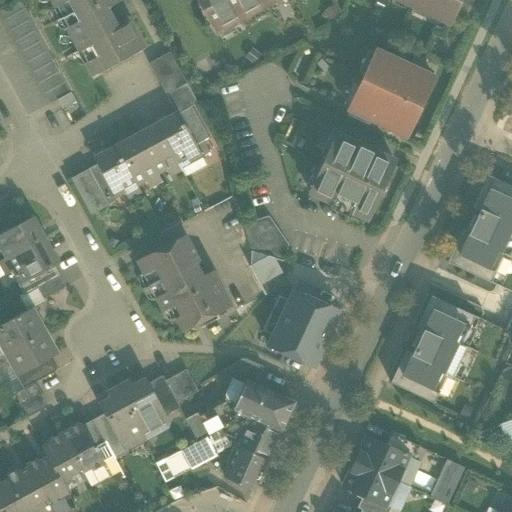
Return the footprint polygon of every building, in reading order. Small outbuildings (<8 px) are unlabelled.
[(70,93),(18,0),(17,0),(0,9),(0,13),(50,104),(56,101),(70,93)] [(111,32),(101,12),(117,3),(115,0),(52,0),(94,76),(142,50),(128,23),(111,32)] [(264,0),(195,0),(215,34),(267,4),(264,0)] [(459,0),(397,0),(448,24),(459,0)] [(433,78),(375,51),(347,109),(405,136),(433,78)] [(169,52),(148,64),(154,75),(175,63),(169,52)] [(175,63),(154,75),(160,85),(181,74),(175,63)] [(70,93),(56,101),(62,110),(76,103),(70,93)] [(178,114),(156,126),(176,162),(185,177),(206,165),(201,157),(202,157),(178,114)] [(176,162),(156,126),(136,137),(155,173),(176,162)] [(361,146),(336,134),(326,156),(309,192),(367,219),(394,161),(361,146)] [(155,173),(136,137),(115,148),(135,184),(155,173)] [(115,148),(94,160),(96,165),(113,196),(135,184),(115,148)] [(113,196),(96,165),(86,171),(105,206),(115,200),(113,196)] [(511,187),(487,176),(472,208),(479,212),(476,217),(473,216),(468,226),(471,228),(469,234),(461,230),(446,263),(490,283),(503,255),(508,258),(511,249),(511,187)] [(31,217),(0,234),(0,239),(3,244),(0,246),(7,259),(10,257),(43,239),(31,217)] [(267,220),(244,227),(251,252),(268,257),(271,258),(282,261),(286,249),(267,220)] [(185,236),(136,262),(162,311),(169,307),(182,332),(231,306),(213,271),(197,280),(189,266),(199,261),(185,236)] [(57,265),(43,239),(10,257),(14,265),(11,267),(15,275),(14,275),(15,278),(17,277),(21,285),(57,265)] [(511,249),(508,258),(503,255),(490,283),(511,293),(511,249)] [(268,257),(249,267),(264,295),(265,296),(286,285),(271,258),(268,257)] [(65,288),(59,277),(37,290),(43,300),(65,288)] [(293,291),(268,344),(312,365),(337,312),(293,291)] [(474,317),(430,296),(415,329),(422,332),(420,338),(416,336),(411,347),(415,348),(412,354),(405,351),(390,383),(433,403),(446,375),(451,378),(455,370),(466,347),(460,345),(474,317)] [(34,308),(0,326),(0,347),(3,354),(43,332),(38,323),(41,321),(34,308)] [(506,332),(474,317),(460,345),(466,347),(455,370),(482,382),(506,332)] [(43,332),(3,354),(17,378),(50,360),(56,356),(50,346),(53,344),(46,330),(43,332)] [(263,368),(246,360),(242,359),(220,373),(235,380),(244,384),(246,381),(255,385),(263,368)] [(50,360),(17,378),(22,389),(56,370),(50,360)] [(175,376),(187,397),(198,391),(186,370),(175,376)] [(165,382),(162,376),(147,384),(165,416),(179,408),(176,403),(165,382)] [(165,382),(176,403),(187,397),(175,376),(165,382)] [(145,380),(132,387),(129,381),(117,388),(140,431),(146,428),(148,432),(163,423),(165,417),(165,416),(147,384),(145,380)] [(235,380),(226,400),(235,404),(244,384),(235,380)] [(255,385),(246,381),(244,384),(235,404),(233,409),(247,416),(251,418),(280,431),(280,432),(293,403),(255,385)] [(117,388),(106,394),(109,400),(98,406),(103,415),(118,443),(119,443),(139,432),(144,439),(140,431),(117,388)] [(186,420),(198,442),(206,438),(247,416),(233,409),(235,404),(226,400),(186,420)] [(118,443),(103,415),(92,420),(105,443),(113,458),(115,461),(126,454),(119,443),(118,443)] [(251,418),(247,416),(206,438),(214,453),(230,443),(243,430),(245,431),(251,418)] [(280,431),(251,418),(245,431),(238,448),(266,461),(280,431)] [(105,443),(92,420),(82,426),(94,448),(96,448),(105,443)] [(82,425),(78,424),(69,429),(70,432),(61,436),(80,471),(82,473),(90,469),(94,470),(103,465),(103,463),(96,451),(97,451),(96,448),(94,448),(82,426),(82,425)] [(418,446),(389,433),(384,445),(408,456),(407,457),(412,459),(418,446)] [(61,436),(60,434),(51,439),(50,443),(42,447),(47,457),(62,484),(70,479),(71,476),(80,471),(61,436)] [(384,445),(366,437),(355,462),(396,481),(407,457),(408,456),(384,445)] [(215,456),(214,453),(206,438),(198,442),(182,451),(193,468),(215,456)] [(113,458),(105,443),(96,448),(97,451),(96,451),(103,463),(113,458)] [(266,461),(238,448),(224,479),(252,492),(266,461)] [(165,483),(193,468),(182,451),(157,463),(165,483)] [(47,457),(39,461),(35,460),(26,465),(27,467),(46,502),(55,497),(59,498),(67,494),(62,484),(47,457)] [(447,502),(462,466),(442,458),(427,494),(447,502)] [(396,481),(355,462),(343,487),(362,496),(384,507),(385,506),(396,481)] [(46,502),(27,467),(18,472),(15,472),(6,476),(7,478),(26,511),(34,507),(39,509),(47,504),(46,502)] [(7,478),(0,482),(0,511),(25,511),(26,511),(7,478)] [(384,507),(362,496),(357,508),(361,510),(364,511),(387,511),(390,508),(385,506),(384,507)] [(511,511),(511,503),(505,500),(499,511),(511,511)]
